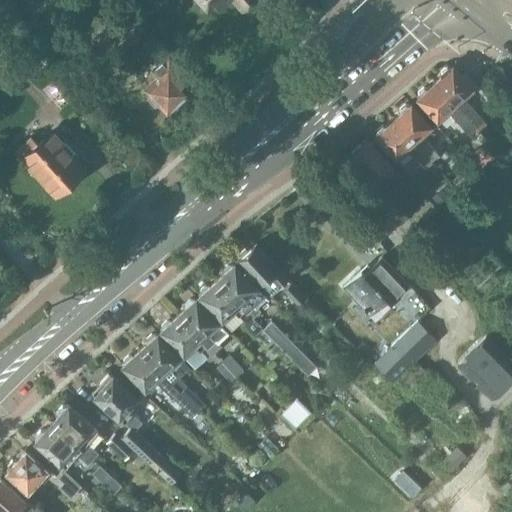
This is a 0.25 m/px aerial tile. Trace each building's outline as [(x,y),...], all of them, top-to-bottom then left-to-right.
[(198,0),(212,15),(229,0),(232,0),(242,12),(255,0),(198,0)] [(110,43),(119,52),(143,29),(134,20),(110,43)] [(19,60),(28,70),(36,62),(27,52),(19,60)] [(158,103),(166,112),(190,91),(181,82),(189,75),(168,52),(151,68),(157,75),(143,88),(149,95),(147,97),(154,106),(158,103)] [(0,59),(0,67),(14,82),(25,72),(7,53),(0,59)] [(440,75),(434,81),(475,126),(483,120),(465,99),(475,91),(452,65),(450,67),(446,66),(441,71),(440,75)] [(475,126),(434,81),(427,88),(424,87),(418,93),(418,96),(416,97),(438,123),(450,113),(467,133),(475,126)] [(399,113),(393,118),(425,154),(433,162),(439,156),(423,138),(434,128),(411,103),(409,105),(406,104),(399,109),(399,113)] [(377,133),(375,135),(398,160),(408,151),(417,161),(425,154),(393,118),(385,125),(382,125),(376,130),(377,133)] [(18,151),(55,193),(83,168),(70,154),(74,150),(64,139),(60,142),(51,132),(37,145),(32,139),(18,151)] [(351,158),(375,184),(385,175),(392,182),(399,175),(393,168),(369,142),(362,148),(359,147),(352,154),(353,156),(351,158)] [(489,145),(481,153),(491,162),(498,154),(489,145)] [(425,154),(417,161),(425,169),(433,162),(425,154)] [(449,197),(442,189),(433,198),(440,205),(449,197)] [(429,200),(410,218),(418,227),(437,209),(429,200)] [(239,258),(237,260),(261,285),(264,288),(272,281),(279,288),(289,279),(255,243),(247,250),(246,248),(238,256),(239,258)] [(391,304),(409,286),(382,257),(364,273),(360,270),(342,288),(370,317),(387,301),(391,304)] [(224,272),(217,278),(252,317),(259,311),(256,308),(267,298),(234,262),(232,264),(229,264),(224,268),(224,272)] [(252,317),(217,278),(209,285),(206,285),(201,289),(201,293),(199,294),(231,330),(242,321),(245,324),(255,335),(256,334),(262,328),(260,326),(252,317)] [(284,290),(297,304),(302,299),(289,285),(284,290)] [(185,306),(178,313),(214,352),(221,346),(218,343),(228,333),(196,297),(194,299),(190,299),(185,303),(185,306)] [(484,332),(511,359),(511,307),(494,327),(491,324),(484,332)] [(206,359),(214,352),(178,313),(171,320),(167,320),(162,324),(162,327),(160,329),(193,365),(203,356),(206,359)] [(269,318),(260,326),(262,328),(274,340),(301,368),(309,359),(269,318)] [(418,321),(374,363),(394,383),(436,340),(418,321)] [(262,328),(256,334),(267,346),(274,340),(262,328)] [(147,341),(140,348),(172,383),(190,367),(157,332),(155,334),(152,334),(147,338),(147,341)] [(457,362),(491,397),(511,375),(511,364),(484,336),(457,362)] [(156,380),(165,390),(193,416),(199,410),(184,396),(171,384),(172,383),(140,348),(132,355),(129,355),(124,359),(124,362),(122,364),(145,389),(156,380)] [(230,355),(223,362),(229,370),(236,376),(237,377),(244,371),(230,355)] [(229,370),(223,362),(218,368),(230,381),(236,376),(229,370)] [(428,411),(453,435),(456,433),(466,442),(482,425),(472,415),(471,417),(418,365),(404,379),(412,387),(410,389),(431,409),(428,411)] [(143,423),(133,413),(128,409),(138,398),(109,372),(92,391),(125,421),(131,427),(136,431),(143,423)] [(190,389),(184,396),(199,410),(205,403),(190,389)] [(52,422),(82,448),(93,459),(99,453),(87,443),(99,430),(69,403),(68,404),(63,405),(58,410),(58,415),(52,422)] [(93,459),(82,448),(52,422),(46,429),(41,429),(36,434),(37,439),(36,440),(66,467),(78,453),(90,463),(93,459)] [(122,437),(172,483),(181,472),(136,431),(131,427),(122,437)] [(134,450),(116,434),(108,443),(126,458),(134,450)] [(8,468),(6,470),(28,490),(40,476),(44,480),(51,473),(47,468),(25,449),(17,458),(12,458),(7,464),(8,468)] [(464,459),(455,450),(441,463),(450,472),(464,459)] [(111,475),(100,465),(92,473),(103,483),(111,475)] [(404,469),(398,476),(406,483),(412,477),(404,469)] [(62,470),(56,477),(63,483),(59,487),(71,497),(80,487),(62,470)] [(44,511),(37,505),(34,508),(25,500),(26,500),(0,478),(0,477),(0,511),(44,511)] [(254,500),(246,492),(236,503),(244,510),(254,500)] [(393,493),(381,505),(387,511),(394,511),(403,503),(393,493)] [(90,511),(98,511),(102,508),(87,495),(80,503),(90,511)]
